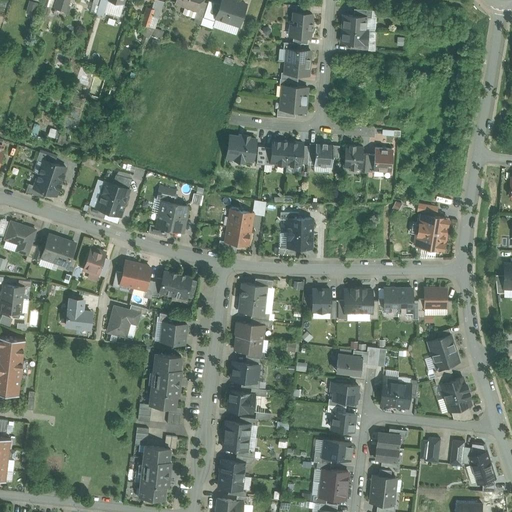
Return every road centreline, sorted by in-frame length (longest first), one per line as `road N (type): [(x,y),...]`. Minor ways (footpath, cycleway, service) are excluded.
road 1 (residential): [(223,263),(194,511)]
road 2 (residential): [(223,263),(463,269)]
road 3 (residential): [(496,422),(472,428),(366,415),(354,511)]
road 4 (residential): [(502,3),(476,156)]
road 5 (residential): [(152,511),(0,494)]
road 6 (residential): [(330,0),(319,128)]
road 7 (residential): [(0,197),(120,238)]
